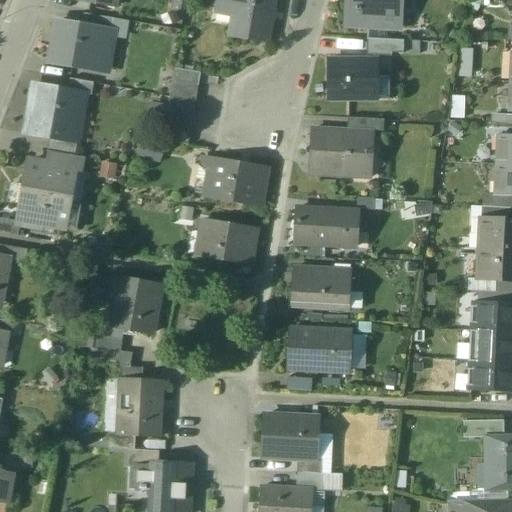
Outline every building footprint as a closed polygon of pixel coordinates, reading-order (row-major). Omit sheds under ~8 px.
[(76,0),(76,1),(115,8),(116,0),(76,0)] [(217,0),(212,28),(229,31),(228,37),(267,43),(274,0),(217,0)] [(346,0),(345,27),(382,30),(384,5),(400,6),(400,0),(346,0)] [(113,20),(84,15),(81,27),(101,30),(101,32),(105,32),(110,33),(113,20)] [(81,27),(57,23),(50,64),(98,73),(105,32),(101,32),(101,30),(81,27)] [(402,42),(366,40),(366,56),(390,57),(390,54),(402,55),(402,42)] [(418,43),(402,42),(402,55),(418,55),(418,43)] [(376,61),(327,62),(327,101),(377,101),(376,77),(376,61)] [(199,74),(174,70),(172,82),(197,86),(199,74)] [(389,77),(376,77),(377,101),(389,100),(389,77)] [(93,84),(70,80),(68,92),(85,95),(85,96),(91,97),(93,84)] [(197,86),(172,82),(170,94),(195,98),(197,86)] [(68,92),(37,86),(32,116),(26,115),(23,135),(49,139),(70,143),(71,142),(75,116),(81,117),(85,96),(85,95),(68,92)] [(195,98),(170,94),(168,106),(193,110),(195,98)] [(193,110),(168,106),(166,118),(191,122),(193,110)] [(191,122),(166,118),(164,129),(189,134),(191,122)] [(374,120),(347,119),(346,133),(368,134),(368,135),(374,135),(374,120)] [(189,134),(164,129),(162,141),(187,146),(189,134)] [(346,133),(311,131),(309,176),(366,179),(368,135),(368,134),(346,133)] [(511,137),(498,137),(496,167),(511,167),(511,137)] [(70,143),(49,139),(46,153),(56,155),(74,158),(77,143),(71,142),(70,143)] [(74,158),(56,155),(54,168),(54,169),(75,173),(74,173),(80,174),(83,159),(74,158)] [(266,171),(211,162),(205,197),(260,207),(266,171)] [(54,168),(29,163),(21,205),(25,206),(21,226),(41,229),(42,226),(56,228),(60,204),(68,206),(69,205),(74,173),(75,173),(54,169),(54,168)] [(511,167),(496,167),(494,197),(504,197),(511,197),(511,167)] [(371,210),(370,197),(355,198),(356,210),(371,210)] [(68,206),(60,204),(56,228),(64,230),(64,229),(74,231),(78,207),(69,205),(68,206)] [(504,209),(480,208),(480,220),(508,221),(509,209),(504,209)] [(356,213),(296,210),(295,245),(342,247),(343,233),(355,234),(356,213)] [(20,223),(0,219),(0,234),(18,237),(20,223)] [(511,221),(508,221),(480,220),(478,250),(511,251),(511,221)] [(256,230),(201,221),(199,233),(206,234),(202,258),(250,266),(256,230)] [(28,251),(0,246),(0,258),(9,260),(9,261),(25,264),(28,251)] [(511,251),(478,250),(477,280),(495,281),(511,281),(511,251)] [(0,258),(0,294),(3,295),(9,261),(9,260),(0,258)] [(349,272),(293,269),(290,307),(347,310),(349,272)] [(160,288),(115,280),(111,303),(156,311),(160,288)] [(511,281),(495,281),(495,293),(511,293),(511,281)] [(511,293),(495,293),(478,292),(477,304),(511,305),(511,293)] [(156,311),(111,303),(107,327),(152,335),(156,311)] [(511,305),(477,304),(471,303),(469,332),(511,334),(511,305)] [(15,324),(0,321),(0,334),(6,335),(6,337),(12,338),(15,324)] [(349,335),(290,332),(288,369),(347,372),(349,335)] [(511,334),(469,332),(468,363),(511,365),(511,334)] [(121,341),(94,337),(92,350),(102,352),(100,364),(120,366),(129,368),(131,355),(119,353),(121,341)] [(511,365),(468,363),(466,391),(511,393),(511,365)] [(142,369),(129,369),(129,368),(120,366),(119,380),(141,381),(142,369)] [(308,389),(308,378),(284,377),(283,389),(308,389)] [(141,381),(119,380),(117,435),(116,436),(134,437),(159,438),(162,382),(141,381)] [(317,419),(264,417),(262,460),(297,461),(315,462),(315,461),(317,419)] [(502,421),(462,422),(463,440),(485,439),(503,438),(502,421)] [(134,437),(116,436),(117,435),(111,434),(109,450),(128,451),(134,451),(134,437)] [(485,439),(487,492),(511,491),(511,438),(503,438),(485,439)] [(134,451),(128,451),(127,469),(133,470),(133,464),(158,465),(158,452),(134,451)] [(315,462),(297,461),(297,474),(322,475),(322,461),(315,461),(315,462)] [(158,465),(133,464),(133,470),(132,489),(160,491),(159,511),(187,511),(190,474),(182,474),(183,467),(158,465)] [(0,503),(8,505),(13,477),(0,474),(0,503)] [(322,475),(297,474),(296,490),(311,491),(321,492),(322,475)] [(341,476),(322,475),(321,492),(341,493),(341,476)] [(296,490),(260,488),(259,511),(310,511),(311,491),(296,490)] [(511,511),(511,503),(481,504),(480,511),(511,511)]
